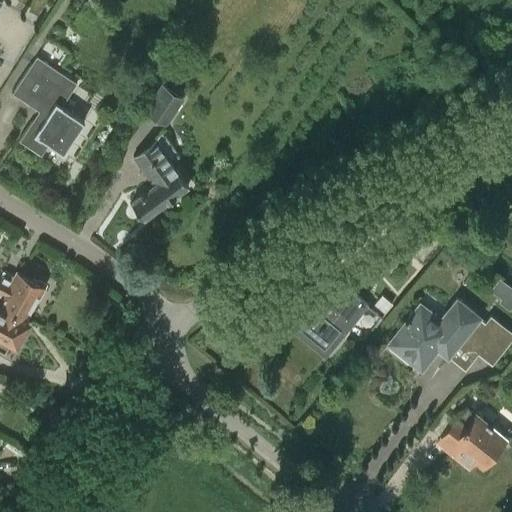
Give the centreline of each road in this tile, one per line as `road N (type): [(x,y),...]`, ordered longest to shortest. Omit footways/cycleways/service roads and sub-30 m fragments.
road 1 (unclassified): [(167,327),(384,177),(511,113)]
road 2 (residential): [(156,357),(343,511)]
road 3 (residential): [(167,327),(139,291),(0,202)]
road 4 (residential): [(59,511),(127,387),(156,357)]
